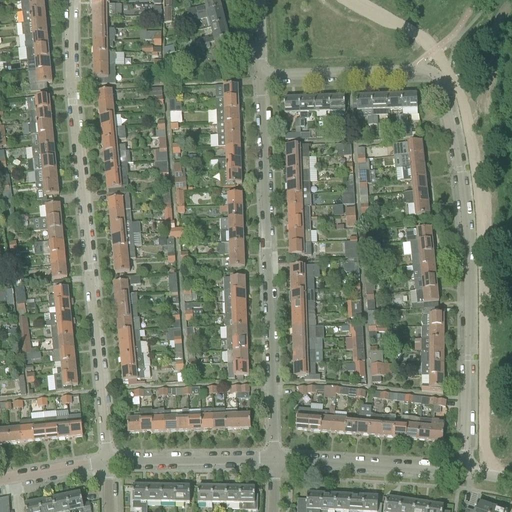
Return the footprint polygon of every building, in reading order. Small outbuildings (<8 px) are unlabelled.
[(44,10),(43,0),(25,0),(21,0),(22,13),(44,10)] [(203,0),(206,9),(200,11),(192,13),(193,17),(201,15),(207,14),(221,10),(218,0),(203,0)] [(106,6),(92,6),(92,18),(107,18),(121,18),(121,6),(107,6),(106,6)] [(164,10),(163,25),(171,23),(171,8),(164,10)] [(44,10),(22,13),(23,25),(46,23),(44,10)] [(207,14),(201,15),(193,17),(194,22),(208,18),(211,28),(225,25),(221,10),(207,14)] [(107,30),(107,18),(92,18),(92,30),(107,30)] [(46,23),(23,25),(21,25),(22,28),(24,30),(25,37),(47,35),(46,23)] [(211,28),(213,39),(208,40),(208,38),(199,40),(201,46),(209,44),(209,45),(214,43),(228,39),(225,25),(211,28)] [(107,30),(92,30),(93,43),(114,42),(114,39),(116,37),(115,33),(114,32),(114,30),(107,30)] [(145,33),(145,42),(154,42),(161,42),(161,37),(161,33),(154,33),(145,33)] [(47,35),(25,37),(25,44),(24,44),(25,49),(26,49),(48,47),(47,35)] [(232,54),(228,39),(214,43),(218,58),(232,54)] [(114,43),(114,42),(93,43),(93,55),(107,55),(107,49),(113,49),(112,43),(114,43)] [(49,59),(48,47),(26,49),(27,61),(49,59)] [(114,54),(107,55),(93,55),(93,67),(115,67),(115,62),(116,61),(116,57),(114,56),(114,54)] [(50,71),(49,59),(27,61),(28,73),(50,71)] [(115,85),(115,67),(93,67),(93,80),(98,80),(98,86),(115,85)] [(50,71),(28,73),(30,94),(46,92),(45,84),(52,84),(50,71)] [(216,100),(238,99),(238,87),(215,87),(216,100)] [(98,106),(113,104),(112,92),(97,93),(98,106)] [(417,95),(401,96),(402,110),(402,116),(402,125),(403,139),(411,139),(411,129),(408,129),(408,125),(407,125),(406,116),(417,116),(417,95)] [(401,96),(386,97),(387,111),(402,110),(401,96)] [(372,111),(371,97),(356,98),(356,112),(372,111)] [(386,97),(371,97),(372,111),(387,111),(386,97)] [(35,99),(27,100),(27,106),(28,113),(50,110),(49,98),(35,99)] [(344,98),(329,99),(329,113),(345,112),(344,98)] [(238,99),(216,100),(216,112),(238,111),(238,99)] [(313,99),(299,100),(300,114),(300,120),(300,128),(304,128),(304,120),(309,120),(309,114),(314,113),(313,99)] [(329,113),(329,99),(313,99),(314,113),(329,113)] [(299,100),(283,100),(284,115),(300,114),(299,100)] [(181,101),(176,101),(169,102),(169,114),(175,114),(177,113),(182,114),(181,101)] [(113,104),(98,106),(100,118),(114,116),(113,104)] [(50,110),(28,113),(29,125),(51,122),(50,110)] [(239,113),(238,111),(216,112),(217,124),(239,123),(239,118),(240,117),(240,114),(239,113)] [(175,114),(169,114),(170,122),(170,126),(178,126),(177,125),(182,124),(181,114),(177,113),(175,114)] [(115,128),(114,116),(100,118),(101,130),(115,128)] [(53,135),(51,122),(29,125),(30,137),(38,136),(53,135)] [(239,136),(239,123),(217,124),(217,137),(239,136)] [(157,127),(158,132),(155,132),(155,139),(165,138),(164,127),(157,127)] [(115,128),(101,130),(102,142),(116,141),(115,128)] [(53,135),(38,136),(39,148),(54,147),(53,135)] [(239,136),(217,137),(217,148),(225,148),(240,148),(239,136)] [(155,139),(150,140),(150,145),(158,144),(159,151),(166,151),(165,138),(155,139)] [(116,141),(102,142),(102,143),(101,144),(101,147),(103,149),(103,154),(117,153),(126,152),(125,146),(117,147),(116,141)] [(400,145),(401,157),(400,157),(423,155),(422,143),(407,144),(400,145)] [(351,157),(351,145),(343,146),(343,158),(351,157)] [(308,146),(300,147),(285,147),(286,160),(308,159),(308,146)] [(55,159),(54,147),(31,149),(32,161),(55,159)] [(240,148),(225,148),(226,161),(240,160),(240,148)] [(167,163),(166,151),(159,151),(155,151),(156,163),(167,163)] [(117,153),(103,154),(104,166),(119,165),(127,165),(126,152),(117,153)] [(423,155),(400,157),(401,169),(424,167),(423,155)] [(56,171),(55,159),(32,161),(34,173),(35,173),(56,171)] [(309,171),(308,159),(286,160),(286,172),(309,171)] [(226,161),(217,161),(218,173),(241,172),(240,160),(226,161)] [(167,163),(156,163),(154,164),(155,176),(161,176),(168,175),(168,170),(167,163)] [(128,176),(127,165),(119,165),(104,166),(105,178),(120,177),(128,176)] [(424,167),(401,169),(402,182),(411,181),(425,179),(424,167)] [(57,183),(56,171),(35,173),(36,185),(35,185),(57,183)] [(309,183),(309,171),(286,172),(287,184),(309,183)] [(241,185),(241,172),(218,173),(220,178),(220,188),(235,188),(235,185),(241,185)] [(182,179),(181,174),(174,175),(174,177),(175,192),(182,192),(186,192),(185,179),(182,179)] [(0,180),(1,189),(10,188),(9,176),(0,177),(0,180)] [(120,177),(105,178),(107,191),(108,191),(108,196),(122,194),(125,194),(124,189),(121,189),(120,177)] [(425,179),(411,181),(412,193),(427,191),(425,179)] [(59,196),(57,183),(35,185),(35,188),(36,189),(36,190),(39,192),(44,191),(44,197),(59,196)] [(310,196),(309,183),(287,184),(287,196),(310,196)] [(12,205),(10,188),(1,189),(3,206),(12,205)] [(427,191),(412,193),(403,194),(404,205),(407,205),(407,206),(428,204),(427,191)] [(171,210),(170,205),(169,192),(162,193),(164,211),(171,210)] [(122,194),(108,196),(109,201),(108,201),(109,213),(123,212),(130,212),(128,194),(125,194),(122,194)] [(228,208),(242,207),(242,195),(227,195),(228,208)] [(310,207),(310,196),(287,196),(288,208),(309,208),(309,207),(310,207)] [(52,201),(41,203),(41,207),(45,207),(46,219),(61,218),(60,206),(53,206),(52,201)] [(428,204),(407,206),(408,218),(429,216),(428,204)] [(15,222),(12,205),(3,206),(6,224),(13,223),(15,222)] [(242,207),(228,208),(219,208),(219,215),(228,214),(228,220),(242,219),(242,207)] [(309,220),(309,208),(288,208),(288,221),(309,220)] [(355,218),(355,214),(354,209),(345,209),(346,219),(355,218)] [(172,222),(171,210),(164,211),(165,223),(172,222)] [(123,212),(109,213),(110,225),(124,224),(123,212)] [(61,218),(40,220),(39,220),(40,232),(47,232),(62,230),(61,218)] [(356,228),(355,218),(346,219),(346,228),(356,228)] [(228,220),(220,221),(220,233),(243,232),(242,219),(228,220)] [(309,220),(288,221),(288,233),(310,232),(309,220)] [(13,223),(6,224),(6,228),(7,236),(14,235),(13,223)] [(124,224),(110,225),(111,237),(126,236),(132,236),(131,224),(124,224)] [(412,243),(432,242),(431,229),(411,231),(412,243)] [(63,242),(62,230),(47,232),(49,243),(49,244),(63,242)] [(243,232),(220,233),(221,245),(224,244),(243,244),(243,232)] [(310,244),(310,232),(288,233),(289,245),(310,244)] [(134,248),(132,236),(126,236),(111,237),(112,250),(127,248),(134,248)] [(49,244),(49,243),(42,244),(43,256),(50,256),(64,255),(63,242),(49,244)] [(432,242),(412,243),(410,244),(411,256),(433,254),(433,253),(434,253),(435,252),(435,248),(434,247),(433,247),(432,242)] [(243,244),(224,244),(224,257),(229,257),(244,256),(243,244)] [(311,257),(310,244),(289,245),(289,257),(311,257)] [(174,258),(173,246),(166,246),(167,259),(174,258)] [(127,248),(112,250),(114,262),(128,261),(135,260),(134,248),(127,248)] [(411,256),(412,268),(435,266),(433,254),(411,256)] [(64,255),(50,256),(51,268),(66,267),(64,255)] [(244,256),(229,257),(230,269),(244,269),(244,256)] [(129,273),(128,261),(114,262),(115,274),(129,273)] [(352,278),(359,278),(358,265),(346,265),(343,267),(343,272),(346,275),(351,275),(352,278)] [(435,266),(412,268),(414,280),(415,280),(436,278),(435,266)] [(66,267),(51,268),(52,281),(67,279),(66,267)] [(312,267),(304,267),(290,267),(290,280),(313,279),(312,267)] [(140,286),(139,277),(119,279),(119,284),(113,284),(114,297),(128,295),(128,289),(131,287),(140,286)] [(245,278),(230,279),(223,279),(224,292),(245,291),(245,278)] [(437,290),(436,278),(415,280),(416,292),(437,290)] [(313,279),(290,280),(291,292),(313,291),(313,279)] [(177,293),(177,289),(176,282),(168,283),(169,294),(170,294),(177,293)] [(27,305),(27,306),(34,305),(34,301),(25,302),(24,288),(15,290),(17,307),(24,306),(27,305)] [(68,289),(53,290),(54,297),(48,297),(48,303),(69,301),(68,289)] [(437,290),(416,292),(417,305),(424,304),(424,309),(438,309),(438,303),(437,290)] [(246,303),(245,291),(224,292),(224,304),(246,303)] [(313,291),(291,292),(291,298),(290,298),(289,299),(289,303),(290,304),(291,304),(314,304),(313,291)] [(190,292),(183,293),(184,302),(191,302),(191,296),(194,295),(194,292),(190,292)] [(128,295),(114,297),(115,309),(130,308),(136,307),(138,307),(136,294),(128,295)] [(373,297),(366,297),(367,313),(374,313),(373,297)] [(72,301),(69,301),(48,303),(50,316),(70,314),(70,307),(73,307),(72,301)] [(353,302),(351,302),(352,314),(361,314),(361,309),(360,302),(353,302)] [(246,303),(224,304),(224,316),(246,315),(246,303)] [(199,306),(191,306),(191,304),(184,304),(185,317),(192,316),(192,317),(202,316),(202,311),(191,312),(191,309),(199,309),(199,306)] [(314,304),(291,304),(291,317),(314,316),(314,304)] [(26,318),(24,306),(17,307),(19,319),(24,319),(26,318)] [(130,308),(115,309),(116,321),(131,320),(137,319),(136,307),(130,308)] [(424,309),(424,316),(423,316),(423,318),(421,319),(421,320),(421,323),(422,326),(423,326),(423,328),(443,328),(443,316),(438,316),(438,309),(424,309)] [(380,312),(374,313),(367,313),(368,329),(375,328),(391,328),(391,326),(381,326),(380,312)] [(50,316),(50,322),(46,323),(46,328),(51,328),(71,326),(74,325),(74,320),(71,320),(70,314),(50,316)] [(246,315),(224,316),(225,321),(223,322),(223,326),(225,327),(225,328),(226,328),(246,328),(246,315)] [(314,316),(291,317),(292,329),(315,328),(314,316)] [(131,320),(116,321),(118,333),(132,332),(139,332),(140,331),(139,319),(137,319),(131,320)] [(73,338),(71,326),(51,328),(52,340),(73,338)] [(362,326),(353,327),(353,330),(355,333),(356,339),(363,338),(362,334),(362,326)] [(247,340),(246,328),(226,328),(226,340),(247,340)] [(315,328),(292,329),(292,341),(315,340),(315,328)] [(391,333),(391,328),(375,328),(368,329),(369,341),(376,341),(376,340),(387,340),(387,336),(379,336),(376,336),(376,333),(391,333)] [(443,328),(423,328),(421,328),(421,340),(443,340),(443,328)] [(194,341),(194,336),(193,329),(186,329),(187,341),(194,341)] [(27,330),(20,331),(22,343),(29,342),(27,330)] [(140,344),(139,332),(132,332),(118,333),(119,345),(133,344),(140,344)] [(73,338),(52,340),(53,352),(74,350),(73,338)] [(247,340),(226,340),(227,353),(247,352),(247,340)] [(315,340),(292,341),(293,353),(314,352),(314,346),(315,346),(315,340)] [(443,340),(421,340),(421,353),(429,353),(443,353),(443,340)] [(174,349),(168,349),(169,354),(175,354),(182,354),(181,346),(181,342),(174,342),(174,347),(174,349)] [(141,356),(140,344),(133,344),(119,345),(120,358),(134,356),(141,356)] [(30,348),(23,349),(23,351),(24,356),(31,355),(30,350),(30,348)] [(74,350),(53,352),(54,364),(75,362),(74,350)] [(248,364),(247,352),(227,353),(227,365),(248,364)] [(314,365),(314,352),(293,353),(293,365),(314,365)] [(443,353),(429,353),(421,353),(421,357),(423,359),(429,359),(429,365),(443,365),(443,353)] [(134,356),(120,358),(121,370),(143,368),(144,368),(143,356),(141,356),(134,356)] [(75,362),(54,364),(55,371),(56,370),(57,376),(54,376),(54,377),(76,374),(75,362)] [(248,377),(248,364),(227,365),(228,381),(234,380),(234,377),(248,377)] [(364,364),(356,364),(357,379),(365,379),(364,364)] [(315,376),(314,365),(293,365),(294,378),(304,377),(304,382),(319,381),(319,376),(315,376)] [(423,365),(421,365),(421,377),(429,377),(443,377),(443,365),(429,365),(423,365)] [(371,378),(380,378),(386,377),(385,366),(370,367),(371,378)] [(143,368),(121,370),(123,382),(128,382),(137,381),(144,380),(143,374),(145,371),(144,370),(143,368)] [(76,374),(54,377),(56,392),(71,391),(71,387),(77,387),(76,374)] [(421,388),(421,392),(442,395),(443,390),(443,377),(429,377),(429,388),(421,388)] [(298,388),(297,396),(306,397),(307,388),(298,388)] [(323,395),(323,399),(335,400),(335,396),(336,389),(331,388),(324,388),(323,392),(323,395)] [(336,389),(335,396),(348,397),(348,390),(336,389)] [(348,397),(348,398),(355,399),(355,398),(356,391),(353,391),(348,390),(348,397)] [(385,394),(380,394),(380,393),(373,392),(372,399),(379,400),(379,401),(384,401),(385,394)] [(397,396),(385,394),(384,401),(393,402),(393,403),(396,404),(397,396)] [(429,399),(422,399),(421,406),(428,407),(428,406),(432,407),(433,400),(429,399)] [(446,401),(433,400),(432,407),(440,408),(445,408),(446,401)] [(321,418),(320,433),(332,434),(334,419),(334,410),(334,409),(329,408),(329,413),(328,419),(321,418)] [(310,410),(297,409),(296,431),(308,432),(310,410)] [(225,431),(225,416),(225,410),(212,411),(213,417),(213,431),(225,431)] [(310,410),(308,432),(320,433),(321,418),(322,412),(310,411),(310,410)] [(151,412),(151,411),(139,412),(139,420),(140,434),(152,434),(151,412)] [(158,419),(152,419),(152,434),(164,433),(164,413),(164,411),(158,411),(158,412),(158,419)] [(182,418),(176,418),(177,433),(189,432),(188,418),(189,418),(188,412),(188,411),(182,411),(182,412),(182,418)] [(212,411),(200,411),(200,417),(201,432),(213,431),(213,417),(212,411)] [(170,412),(164,413),(164,433),(177,433),(176,418),(170,418),(170,412)] [(358,422),(357,436),(369,437),(371,415),(359,414),(358,422)] [(249,415),(237,416),(238,430),(250,430),(249,415)] [(371,415),(369,437),(381,438),(383,416),(380,416),(377,417),(371,415)] [(237,416),(225,416),(225,431),(238,430),(237,416)] [(383,416),(381,438),(393,439),(394,425),(388,424),(389,417),(383,416)] [(189,418),(188,418),(189,432),(201,432),(200,417),(189,418)] [(400,425),(394,425),(393,439),(405,440),(407,418),(401,417),(400,425)] [(70,439),(69,424),(68,418),(56,419),(58,440),(70,439)] [(413,418),(407,418),(405,440),(417,441),(419,420),(413,418)] [(58,440),(56,419),(44,420),(46,441),(58,440)] [(334,419),(332,434),(345,435),(346,421),(334,419)] [(46,441),(44,420),(31,422),(33,442),(46,441)] [(139,420),(134,420),(127,420),(127,435),(140,434),(139,420)] [(419,420),(417,441),(430,442),(431,421),(419,420)] [(346,421),(345,435),(357,436),(358,422),(346,421)] [(431,421),(430,442),(442,443),(444,422),(431,421)] [(33,442),(31,422),(19,423),(20,429),(21,443),(33,442)] [(81,423),(69,424),(70,439),(82,438),(81,423)] [(21,443),(20,429),(8,430),(9,445),(21,443)] [(0,445),(9,445),(8,430),(0,430),(0,445)] [(147,503),(147,487),(141,487),(141,484),(133,484),(133,486),(132,510),(147,510),(147,503)] [(161,487),(147,487),(147,503),(161,503),(161,487)] [(161,487),(161,503),(175,504),(175,487),(161,487)] [(175,487),(175,504),(190,504),(190,487),(175,487)] [(212,504),(212,488),(198,488),(198,504),(206,504),(205,509),(211,510),(212,504)] [(226,488),(212,488),(212,504),(226,505),(226,488)] [(240,488),(226,488),(226,505),(240,505),(240,488)] [(240,488),(240,505),(240,511),(257,511),(257,496),(254,496),(255,489),(240,488)] [(72,496),(66,497),(69,511),(90,511),(89,504),(82,505),(80,494),(80,493),(78,492),(73,493),(72,494),(72,496)] [(298,501),(297,511),(306,511),(320,511),(321,495),(307,494),(306,502),(298,501)] [(321,495),(320,511),(330,511),(334,511),(335,496),(321,495)] [(335,496),(334,511),(348,511),(349,497),(335,496)] [(69,511),(66,497),(52,500),(54,511),(69,511)] [(362,511),(363,497),(349,497),(348,511),(362,511)] [(378,498),(363,497),(362,511),(381,511),(381,506),(377,505),(378,498)] [(0,511),(9,511),(8,499),(0,500),(0,511)] [(387,499),(384,511),(399,511),(401,501),(387,499)] [(54,511),(52,500),(39,502),(40,511),(54,511)] [(401,501),(399,511),(413,511),(415,503),(401,501)] [(40,511),(39,502),(25,505),(25,511),(40,511)] [(427,511),(429,505),(415,503),(413,511),(427,511)] [(491,511),(492,509),(487,507),(487,506),(478,503),(476,508),(475,508),(474,511),(475,511),(474,511),(491,511)]
